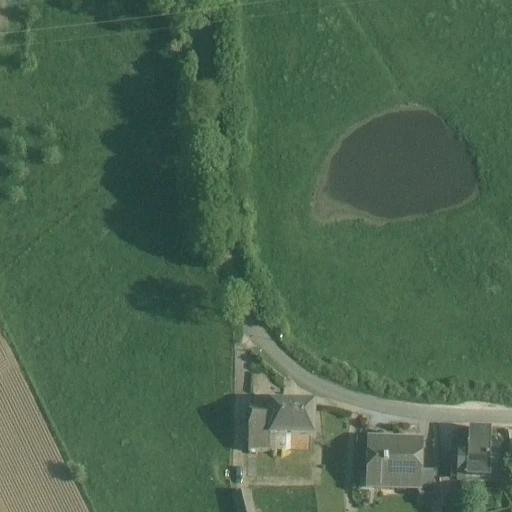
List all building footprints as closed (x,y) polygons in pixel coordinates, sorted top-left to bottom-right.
[(314,406),(249,406),(248,453),(270,453),(270,439),(314,440),(314,406)] [(421,445),(396,445),(396,443),(368,442),(368,470),(375,470),(374,490),(419,492),(420,491),(420,473),(421,445)] [(499,452),(458,450),(457,483),(498,485),(499,452)] [(437,473),(420,473),(420,491),(419,492),(419,498),(440,499),(439,491),(437,473)] [(458,511),(456,489),(439,491),(440,499),(441,511),(458,511)] [(252,511),(247,493),(232,497),(236,511),(252,511)]
